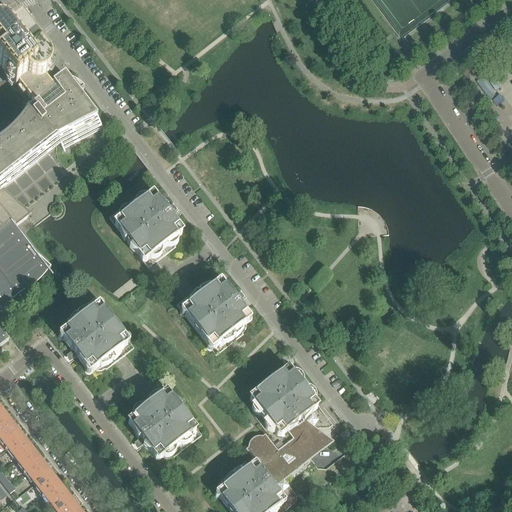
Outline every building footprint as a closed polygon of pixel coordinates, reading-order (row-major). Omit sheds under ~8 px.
[(48,64),(21,30),(20,28),(9,37),(8,36),(7,35),(5,34),(4,33),(3,33),(1,33),(0,32),(0,69),(2,72),(15,89),(18,87),(35,109),(38,114),(37,115),(35,113),(32,114),(32,115),(31,115),(30,116),(29,117),(28,117),(27,118),(27,119),(26,120),(32,127),(39,137),(47,131),(60,147),(64,153),(65,152),(64,150),(102,130),(104,132),(79,99),(82,96),(83,95),(81,93),(79,91),(77,90),(75,89),(73,88),(71,87),(70,88),(64,79),(63,80),(57,91),(44,100),(37,91),(46,83),(45,82),(46,82),(47,80),(48,78),(49,76),(50,76),(50,74),(50,72),(50,70),(50,69),(50,67),(49,66),(49,65),(48,64)] [(490,76),(486,79),(496,92),(500,89),(490,76)] [(482,79),(477,83),(489,100),(495,96),(482,79)] [(500,96),(493,101),(497,107),(505,102),(500,96)] [(37,115),(38,114),(35,109),(29,114),(27,113),(23,120),(19,126),(13,132),(8,137),(2,142),(0,143),(0,193),(0,194),(60,147),(47,131),(39,137),(32,127),(26,120),(27,119),(27,118),(28,117),(29,117),(30,116),(31,115),(32,115),(32,114),(35,113),(37,115)] [(111,141),(101,148),(103,151),(112,143),(111,141)] [(0,347),(8,341),(0,330),(0,315),(1,317),(7,308),(9,307),(10,305),(12,303),(14,301),(17,298),(19,297),(21,296),(23,294),(25,293),(27,292),(29,291),(31,289),(35,286),(37,285),(39,283),(41,281),(43,279),(44,277),(46,275),(51,269),(34,254),(15,229),(28,219),(0,194),(0,193),(0,347)] [(137,256),(148,270),(176,248),(175,247),(176,246),(177,245),(178,244),(178,243),(179,241),(179,239),(178,238),(182,235),(182,232),(177,226),(176,224),(176,222),(175,220),(174,218),(172,216),(171,216),(172,215),(168,210),(167,210),(167,209),(166,208),(163,205),(161,203),(159,202),(154,196),(151,195),(147,198),(146,197),(145,197),(143,197),(142,197),(140,198),(139,198),(137,199),(137,198),(109,220),(119,233),(120,236),(121,238),(122,240),(124,243),(126,242),(131,248),(129,249),(131,251),(133,253),(135,255),(137,256)] [(205,287),(204,285),(176,307),(180,312),(180,314),(180,316),(181,318),(183,318),(185,318),(207,346),(206,347),(206,348),(206,350),(207,352),(209,352),(211,352),(215,357),(243,336),(242,335),(244,333),(245,332),(246,329),(246,327),(246,326),(248,323),(251,322),(252,321),(252,320),(252,319),(252,318),(252,317),(251,316),(250,316),(249,315),(248,315),(247,315),(238,304),(238,305),(237,304),(240,302),(236,297),(233,299),(233,298),(225,287),(226,286),(226,285),(226,284),(225,283),(224,282),(223,281),(222,281),(221,281),(220,281),(219,282),(217,284),(215,286),(214,285),(212,284),(211,284),(209,285),(208,285),(207,286),(205,287)] [(105,370),(106,371),(134,350),(126,340),(126,339),(127,337),(126,336),(125,334),(123,333),(121,333),(107,316),(108,316),(108,314),(108,312),(107,310),(105,310),(103,310),(95,299),(67,321),(68,322),(66,323),(65,325),(64,327),(64,330),(64,331),(62,333),(59,334),(59,335),(58,336),(58,337),(58,338),(58,339),(58,340),(59,340),(60,341),(61,342),(62,342),(63,342),(64,342),(72,352),(70,354),(74,360),(77,358),(77,359),(85,369),(85,370),(84,371),(84,372),(85,373),(85,374),(86,375),(87,376),(88,376),(89,376),(90,375),(91,375),(93,373),(95,371),(96,372),(99,372),(101,372),(103,371),(105,370)] [(290,371),(286,370),(279,375),(276,376),(273,378),(270,380),(271,382),(265,387),(263,385),(262,386),(260,389),(258,390),(256,393),(250,398),(250,402),(252,405),(251,406),(251,408),(251,410),(251,411),(252,412),(252,413),(253,415),(252,416),(267,434),(262,438),(260,438),(258,438),(256,438),(254,439),(252,440),(251,442),(249,443),(248,445),(248,447),(248,449),(245,451),(254,463),(249,468),(245,462),(220,482),(221,483),(220,484),(218,486),(218,487),(217,489),(217,491),(218,492),(216,493),(215,494),(214,496),(215,498),(216,499),(217,500),(219,500),(220,500),(228,511),(284,511),(295,504),(295,503),(296,502),(296,501),(296,500),(296,498),(295,496),(284,482),(334,443),(314,427),(318,421),(312,417),(311,415),(317,410),(317,406),(314,403),(316,402),(316,399),(315,397),(314,395),(313,393),(315,392),(303,377),(301,378),(300,376),(298,375),(296,374),(293,374),(292,374),(290,371)] [(173,400),(162,387),(135,408),(135,409),(134,411),(133,413),(132,415),(131,417),(132,419),(129,421),(128,425),(133,431),(134,433),(135,436),(137,439),(138,441),(138,442),(142,447),(143,447),(144,449),(146,451),(147,452),(148,453),(151,454),(156,461),(159,461),(163,459),(164,460),(165,460),(167,460),(169,459),(170,459),(171,459),(173,458),(173,459),(201,437),(191,424),(190,421),(189,419),(187,416),(186,414),(184,415),(179,409),(181,407),(179,406),(178,404),(176,403),(175,402),(173,400)] [(0,437),(14,427),(0,409),(0,437)] [(32,450),(22,438),(14,427),(0,437),(0,443),(16,463),(32,450)] [(34,487),(50,474),(32,450),(16,463),(34,487)] [(11,486),(1,474),(0,475),(0,482),(6,490),(11,486)] [(69,498),(60,486),(50,474),(34,487),(53,511),(69,498)] [(10,495),(15,491),(11,486),(6,490),(10,495)] [(79,511),(78,510),(69,498),(53,511),(79,511)]
